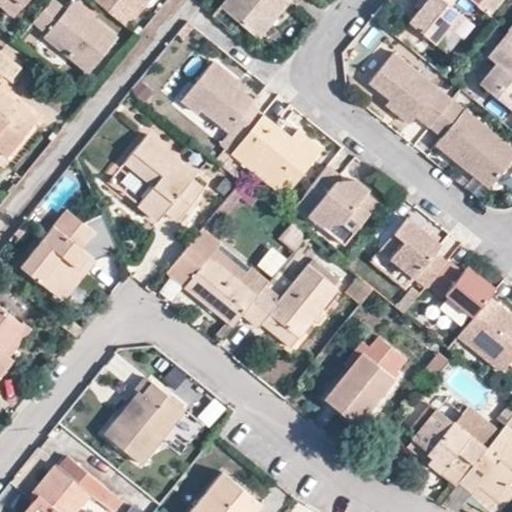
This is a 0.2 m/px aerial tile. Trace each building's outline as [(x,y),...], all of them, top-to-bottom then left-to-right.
[(13,0),(17,0),(23,3),(24,0),(0,0),(0,6),(5,10),(13,0)] [(146,0),(95,0),(94,1),(125,26),(146,0)] [(270,9),(276,14),(287,0),(222,0),(215,8),(248,34),(270,9)] [(448,28),(458,15),(448,6),(454,0),(430,0),(419,13),(411,24),(434,44),(447,28),(448,28)] [(418,12),(419,13),(430,0),(416,0),(411,7),(418,12)] [(87,74),(115,39),(70,3),(62,12),(49,1),(28,26),(87,74)] [(275,15),(276,14),(270,9),(248,34),(215,8),(214,11),(253,42),(254,41),(275,15)] [(463,20),(458,15),(448,28),(447,28),(452,32),(463,20)] [(511,33),(507,30),(487,55),(494,63),(478,83),(511,110),(511,33)] [(0,148),(7,154),(38,117),(0,87),(0,74),(1,73),(9,79),(20,67),(0,50),(0,148)] [(429,126),(450,99),(392,52),(369,80),(390,97),(391,98),(413,116),(414,117),(415,115),(429,126)] [(232,87),(235,82),(208,62),(179,101),(191,111),(195,106),(240,140),(260,115),(248,106),(251,102),(232,87)] [(255,97),(235,82),(232,87),(251,102),(255,97)] [(409,122),(414,117),(413,116),(391,98),(390,97),(385,103),(409,122)] [(493,178),(494,178),(511,154),(511,149),(450,99),(429,126),(440,135),(434,141),(468,168),(473,162),(475,163),(493,178)] [(320,148),(294,128),(286,136),(269,123),(260,115),(240,140),(230,153),(258,176),(260,176),(277,173),(278,173),(290,183),(320,148)] [(271,122),(269,123),(286,136),(294,128),(277,115),(271,122)] [(191,179),(194,173),(145,133),(124,161),(153,185),(137,204),(156,220),(165,209),(177,219),(202,189),(191,179)] [(489,184),(494,178),(493,178),(475,163),(473,162),(468,168),(489,184)] [(334,219),(349,232),(373,202),(362,193),(365,189),(352,179),(347,185),(337,186),(337,181),(336,175),(326,166),(294,205),(317,225),(322,219),(327,219),(334,219)] [(290,184),(290,183),(278,173),(277,173),(260,176),(258,176),(281,195),(290,184)] [(347,185),(336,175),(337,181),(337,186),(347,185)] [(62,300),(84,271),(93,259),(80,248),(93,231),(81,221),(66,209),(21,266),(62,300)] [(80,248),(93,259),(116,249),(100,212),(81,221),(93,231),(80,248)] [(428,279),(443,261),(432,252),(438,244),(403,216),(378,249),(412,276),(423,285),(428,279)] [(349,232),(334,219),(327,219),(322,219),(317,225),(340,243),(341,242),(349,232)] [(280,238),(291,247),(299,237),(289,228),(280,238)] [(257,267),(273,279),(287,260),(270,248),(257,267)] [(237,281),(225,272),(207,256),(185,285),(232,325),(241,314),(260,291),(267,283),(249,268),(245,272),(237,281)] [(492,290),(475,275),(470,279),(460,271),(459,270),(457,273),(443,261),(428,279),(443,291),(441,294),(470,318),(485,298),(492,290)] [(233,263),(225,272),(237,281),(245,272),(233,263)] [(260,291),(241,314),(257,326),(268,312),(298,337),(337,289),(307,265),(276,302),(260,291)] [(463,266),(459,270),(460,271),(470,279),(475,275),(463,266)] [(91,277),(84,271),(62,300),(68,305),(91,277)] [(506,363),(511,355),(511,319),(498,308),(485,298),(470,318),(454,338),(497,373),(506,363)] [(511,308),(503,302),(498,308),(511,319),(511,308)] [(0,349),(20,323),(0,307),(0,374),(12,360),(9,357),(0,349)] [(22,321),(20,323),(0,349),(9,357),(31,328),(22,321)] [(381,339),(367,357),(360,351),(323,397),(359,426),(396,380),(394,379),(409,361),(381,339)] [(440,353),(427,368),(437,376),(450,361),(440,353)] [(114,411),(118,414),(122,417),(137,398),(135,395),(147,379),(143,376),(130,392),(130,393),(115,411),(114,411)] [(122,417),(118,414),(103,433),(140,462),(159,438),(180,411),(183,408),(147,379),(135,395),(137,398),(122,417)] [(511,399),(498,418),(505,425),(511,416),(511,399)] [(445,466),(440,472),(455,485),(459,481),(485,449),(436,409),(412,438),(445,466)] [(480,485),(504,505),(511,494),(511,431),(505,425),(499,432),(485,449),(459,481),(472,493),(479,485),(480,485)] [(438,470),(440,472),(445,466),(412,438),(406,445),(438,470)] [(20,511),(72,511),(88,492),(54,465),(27,496),(31,499),(20,511)] [(251,511),(259,502),(221,471),(188,511),(251,511)] [(497,511),(504,505),(480,485),(479,485),(472,493),(497,511)] [(128,510),(130,511),(137,511),(144,505),(136,499),(128,510)]
